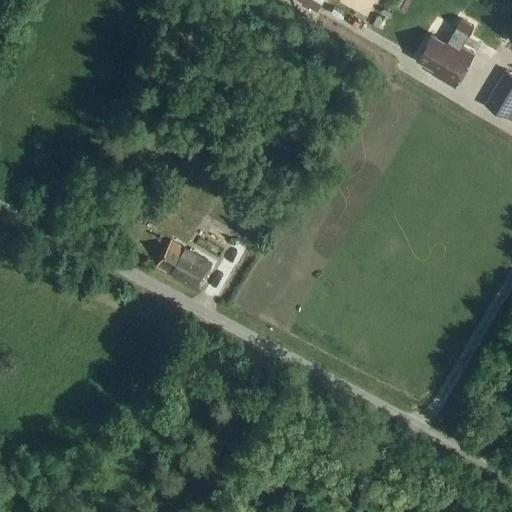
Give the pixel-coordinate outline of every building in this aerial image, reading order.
[(303,0),(316,9),(321,0),(303,0)] [(468,37),(474,26),(460,18),(454,29),(468,37)] [(446,43),(432,35),(418,59),(435,69),(432,73),(454,86),(473,54),(448,39),(446,43)] [(511,106),(511,74),(505,70),(485,104),(506,117),(511,106)] [(253,241),(274,209),(258,200),(238,232),(253,241)] [(197,290),(212,264),(172,241),(158,265),(173,274),(172,275),(197,290)]
